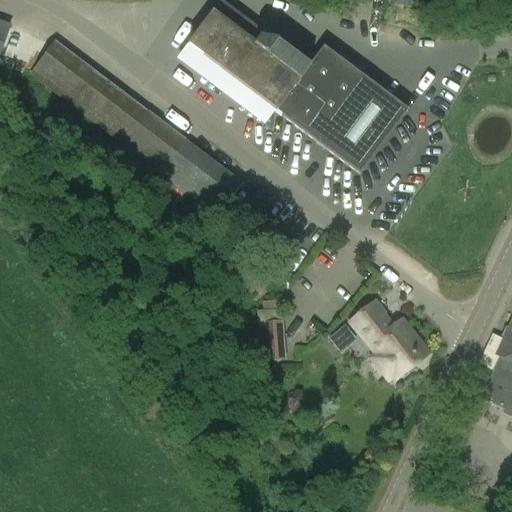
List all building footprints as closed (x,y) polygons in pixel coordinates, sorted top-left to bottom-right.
[(417,12),(418,0),(391,0),(391,8),(417,12)] [(323,50),(308,69),(276,44),(258,41),(263,35),(220,3),(186,47),(276,115),(359,177),(407,113),(323,50)] [(0,55),(9,28),(0,24),(0,55)] [(217,218),(241,186),(54,45),(30,76),(217,218)] [(417,360),(425,353),(412,338),(404,345),(381,317),(383,315),(375,305),(350,325),(376,357),(372,361),(388,381),(393,377),(396,381),(419,362),(417,360)] [(499,359),(480,401),(511,416),(511,321),(495,357),(499,359)] [(259,363),(280,361),(278,323),(257,324),(259,363)]
